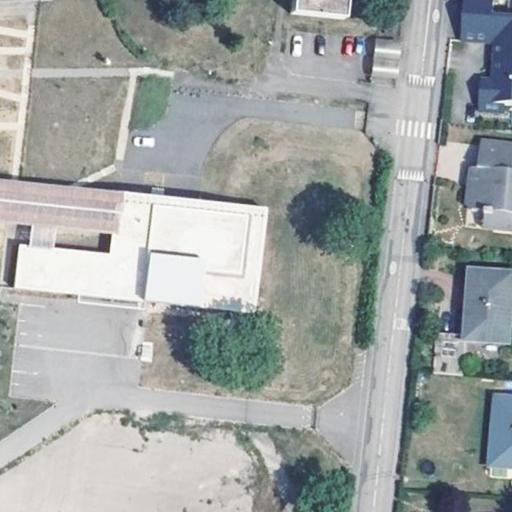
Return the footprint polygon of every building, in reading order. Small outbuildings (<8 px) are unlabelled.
[(55,0),(0,0),(0,8),(55,6),(55,0)] [(341,22),(343,0),(289,0),(288,16),(341,22)] [(494,1),(487,0),(465,0),(462,45),(498,47),(496,81),(483,80),(481,110),(505,111),(504,109),(511,108),(511,22),(493,21),(494,1)] [(391,83),(396,44),(374,42),(369,80),(391,83)] [(511,149),(479,147),(477,172),(472,172),(467,176),(464,206),(473,214),(485,214),(486,217),(493,218),(493,224),(497,231),(511,232),(511,149)] [(0,228),(28,231),(25,254),(47,257),(49,233),(110,240),(115,201),(0,188),(0,228)] [(25,254),(18,253),(13,295),(249,322),(261,218),(115,201),(110,240),(107,264),(47,257),(25,254)] [(485,230),(497,231),(493,224),(493,218),(486,217),(485,230)] [(433,376),(463,378),(466,345),(506,348),(511,280),(471,277),(466,339),(436,337),(433,376)] [(511,405),(496,404),(490,471),(511,472),(511,405)]
